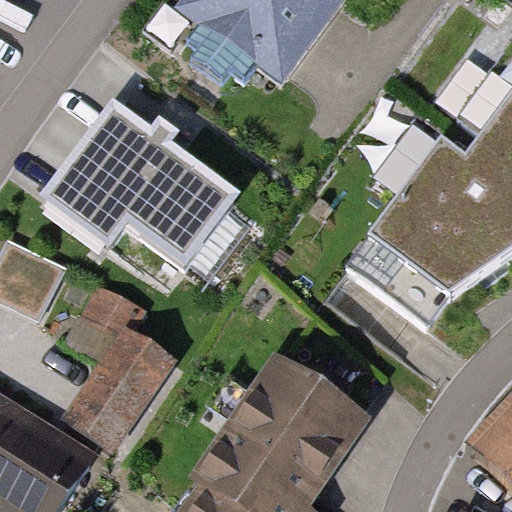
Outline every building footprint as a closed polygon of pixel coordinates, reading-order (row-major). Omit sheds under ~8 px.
[(353,0),(200,0),(188,16),(283,90),(353,0)] [(511,53),(347,275),(428,335),(450,306),(511,261),(511,53)] [(238,208),(116,117),(66,183),(188,274),(238,208)] [(66,273),(10,247),(0,266),(0,308),(40,327),(66,273)] [(143,317),(100,294),(85,324),(128,347),(70,431),(113,460),(172,372),(132,343),(143,317)] [(305,511),(366,422),(284,367),(201,490),(209,496),(197,511),(305,511)] [(0,412),(0,511),(63,511),(92,470),(0,412)] [(511,431),(488,457),(511,478),(511,431)]
